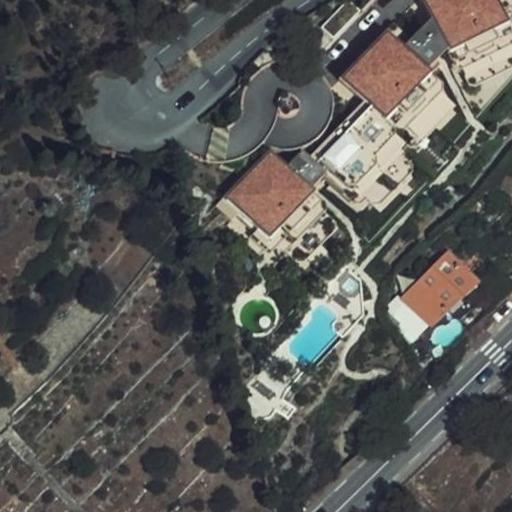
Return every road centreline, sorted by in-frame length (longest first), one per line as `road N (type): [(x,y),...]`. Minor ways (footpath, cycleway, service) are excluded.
road 1 (tertiary): [(309,0),(155,127),(125,113),(121,93),(135,72),(225,0)]
road 2 (primary): [(334,511),(511,337)]
